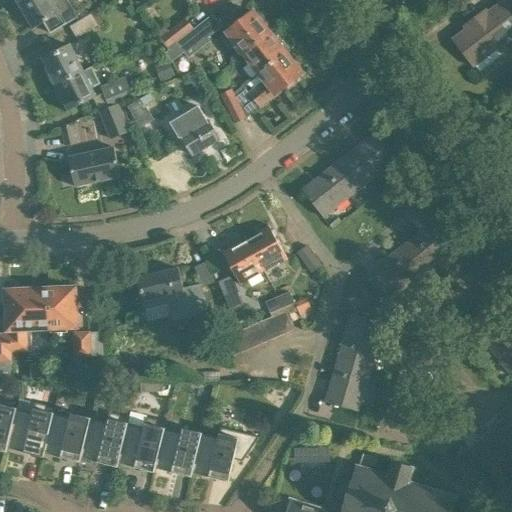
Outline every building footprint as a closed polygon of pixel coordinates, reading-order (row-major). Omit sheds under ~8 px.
[(52,0),(26,0),(19,5),(34,29),(45,23),(51,33),(77,17),(67,0),(56,6),(52,0)] [(511,0),(496,0),(500,5),(482,18),(480,15),(465,26),(468,29),(454,40),(474,66),(511,36),(511,0)] [(237,45),(243,53),(270,32),(254,12),(252,13),(249,12),(246,15),(246,18),(221,37),(231,50),(237,45)] [(70,27),(77,39),(98,26),(92,15),(70,27)] [(169,49),(177,43),(176,42),(193,29),(186,19),(169,32),(166,27),(157,34),(169,49)] [(176,42),(177,43),(184,52),(189,58),(210,42),(198,26),(194,29),(193,29),(176,42)] [(243,53),(259,74),(286,53),(289,51),(279,38),(276,40),(270,32),(243,53)] [(184,52),(177,43),(169,49),(165,52),(172,61),(184,52)] [(43,60),(55,85),(84,71),(71,46),(43,60)] [(235,98),(225,104),(235,124),(246,118),(288,86),(289,88),(298,82),(296,79),(303,74),(286,53),(259,74),(266,82),(250,94),(244,86),(234,94),(235,98)] [(174,78),(168,62),(156,66),(162,82),(174,78)] [(96,97),(93,89),(101,85),(92,67),(84,71),(55,85),(68,111),(94,98),(96,97)] [(196,71),(187,76),(198,95),(207,90),(196,71)] [(128,84),(105,93),(110,106),(133,97),(131,92),(134,90),(132,84),(129,86),(128,84)] [(221,95),(225,104),(235,98),(234,94),(232,89),(221,95)] [(128,107),(140,127),(154,119),(142,99),(128,107)] [(119,105),(99,112),(105,128),(125,121),(119,105)] [(182,136),(193,156),(220,140),(202,110),(176,126),(182,136)] [(73,130),(63,132),(66,146),(76,144),(73,130)] [(375,133),(351,152),(372,179),(396,160),(375,133)] [(140,154),(136,142),(132,144),(136,155),(140,154)] [(68,157),(75,187),(121,177),(114,147),(68,157)] [(351,152),(326,171),(348,198),(372,179),(351,152)] [(348,198),(326,171),(302,190),(324,217),(348,198)] [(361,202),(356,195),(350,199),(355,206),(361,202)] [(440,216),(416,235),(437,263),(462,244),(440,216)] [(261,235),(248,242),(264,271),(266,270),(270,271),(279,265),(279,263),(286,259),(287,260),(288,259),(280,245),(281,244),(278,239),(277,240),(269,225),(268,226),(269,227),(259,233),(261,235)] [(416,235),(392,254),(413,282),(437,263),(416,235)] [(264,271),(248,242),(235,249),(234,246),(224,251),(223,250),(222,251),(230,265),(229,266),(232,271),(233,271),(241,285),(242,284),(242,283),(248,280),(251,281),(260,275),(261,272),(264,271)] [(308,246),(297,253),(311,272),(321,264),(308,246)] [(413,282),(392,254),(367,273),(389,301),(413,282)] [(137,279),(142,301),(143,301),(145,308),(168,303),(172,323),(208,315),(201,284),(184,288),(179,269),(137,279)] [(231,276),(219,281),(230,312),(243,307),(231,276)] [(75,289),(49,290),(50,328),(76,327),(75,289)] [(50,328),(49,290),(7,292),(9,330),(11,330),(11,336),(0,336),(0,380),(11,381),(10,351),(27,350),(26,329),(50,328)] [(290,292),(278,297),(284,307),(295,303),(290,292)] [(266,302),(272,317),(276,315),(286,311),(284,307),(278,297),(266,302)] [(469,322),(490,348),(511,330),(511,320),(497,300),(469,322)] [(294,329),(286,311),(276,315),(283,334),(294,329)] [(351,313),(343,343),(376,352),(384,323),(351,313)] [(283,334),(276,315),(272,317),(265,320),(273,338),(283,334)] [(273,338),(265,320),(255,324),(263,343),(273,338)] [(243,352),(235,333),(231,324),(220,329),(231,357),(232,356),(243,352)] [(263,343),(255,324),(245,329),(253,347),(263,343)] [(253,347),(245,329),(236,333),(235,333),(243,352),(244,351),(253,347)] [(511,330),(490,348),(511,374),(511,373),(511,330)] [(75,334),(76,356),(90,356),(89,334),(75,334)] [(343,343),(334,372),(367,382),(376,352),(343,343)] [(367,382),(334,372),(325,402),(359,412),(367,382)] [(111,390),(113,384),(101,381),(99,392),(107,394),(111,390)] [(154,390),(154,381),(141,381),(141,390),(154,390)] [(508,424),(507,424),(511,429),(511,402),(499,413),(508,424)] [(43,457),(44,453),(43,453),(53,413),(54,413),(55,408),(36,403),(33,412),(16,408),(6,448),(7,449),(43,457)] [(0,451),(6,452),(7,449),(6,448),(16,408),(0,404),(0,451)] [(80,462),(81,459),(80,458),(90,418),(71,414),(70,418),(54,413),(53,413),(43,453),(44,453),(80,462)] [(81,459),(116,467),(127,423),(128,423),(129,417),(110,413),(108,423),(90,418),(80,458),(81,459)] [(154,472),(155,469),(154,468),(164,428),(165,428),(166,422),(147,418),(144,428),(128,423),(127,423),(116,467),(117,467),(118,464),(154,472)] [(511,429),(507,424),(491,437),(472,452),(482,465),(493,479),(511,464),(511,429)] [(191,477),(192,474),(191,473),(201,433),(182,429),(181,433),(165,428),(164,428),(154,468),(155,469),(191,477)] [(191,473),(192,474),(228,482),(234,459),(243,461),(259,437),(221,428),(218,438),(201,433),(191,473)] [(304,465),(326,464),(326,451),(303,452),(304,465)] [(378,458),(363,453),(359,466),(374,471),(378,458)] [(451,511),(457,497),(454,496),(453,499),(439,495),(440,492),(437,491),(437,494),(424,490),(424,487),(422,486),(421,489),(407,485),(411,471),(414,472),(415,469),(390,462),(389,464),(392,465),(388,479),(374,474),(375,471),(372,470),(371,474),(358,469),(359,466),(356,465),(351,483),(344,484),(343,484),(343,482),(341,481),(335,502),(337,502),(337,501),(338,501),(344,506),(341,511),(325,511),(291,501),(290,505),(288,505),(285,511),(451,511)]
